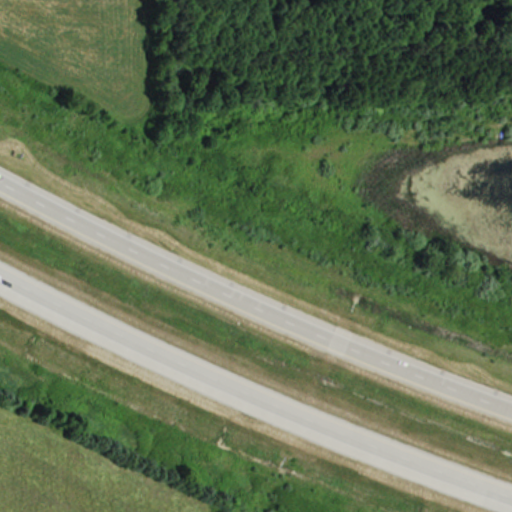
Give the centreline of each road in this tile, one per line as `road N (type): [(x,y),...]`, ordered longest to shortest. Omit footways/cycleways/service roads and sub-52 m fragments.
road 1 (motorway): [(511,409),(329,340),(0,182)]
road 2 (motorway): [(0,276),(305,418),(511,497)]
